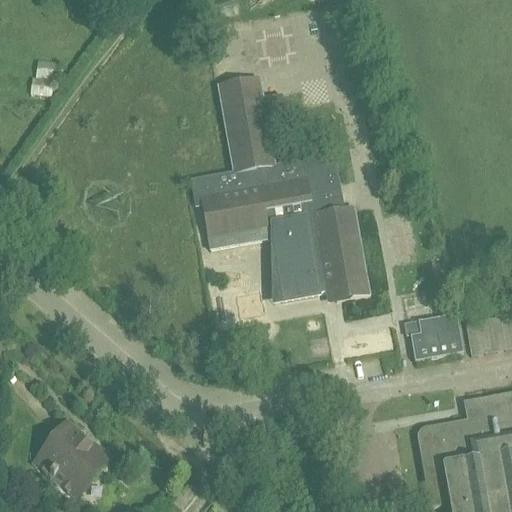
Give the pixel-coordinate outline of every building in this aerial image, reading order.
[(30,98),(51,101),(54,84),(60,85),(62,65),(38,62),(35,79),(32,79),(30,98)] [(269,243),(271,310),(320,302),(319,298),(333,296),(334,305),(370,299),(354,212),(343,214),(333,158),(306,162),(274,168),(266,122),(285,119),(282,98),(254,103),(250,84),(216,90),(231,176),(196,182),(209,254),(269,243)] [(454,302),(453,299),(452,291),(428,295),(430,306),(452,302),(454,302)] [(407,327),(414,365),(462,357),(455,318),(407,327)] [(511,332),(494,334),(497,361),(511,359),(511,332)] [(327,372),(345,368),(341,352),(323,356),(327,372)] [(511,511),(511,396),(467,405),(470,423),(426,431),(424,431),(423,432),(421,433),(420,434),(418,435),(417,437),(417,438),(416,440),(416,441),(428,503),(428,505),(429,506),(429,507),(430,508),(432,509),(433,510),(434,510),(437,511),(448,509),(448,511),(511,511)] [(37,467),(78,500),(109,461),(69,428),(37,467)] [(171,508),(175,511),(185,511),(197,498),(187,489),(171,508)] [(160,507),(168,503),(164,495),(156,499),(160,507)]
